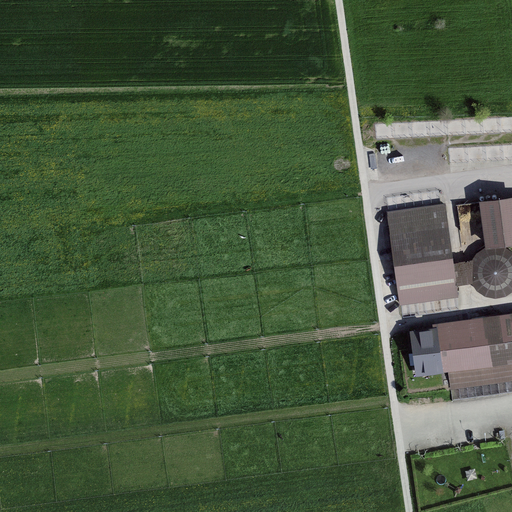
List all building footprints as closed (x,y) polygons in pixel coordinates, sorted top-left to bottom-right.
[(511,193),(479,199),(485,246),(498,244),(511,242),(511,193)] [(454,262),(445,202),(387,210),(400,304),(458,296),(457,284),(454,262)] [(511,250),(505,246),(498,244),(485,246),(484,246),(476,252),(472,258),(470,261),(468,271),(471,281),(471,282),(477,290),(486,296),(496,297),(506,295),(511,290),(511,250)] [(470,261),(472,258),(469,259),(470,260),(465,260),(465,259),(459,260),(459,261),(454,262),(457,284),(471,282),(471,281),(468,271),(470,261)] [(409,329),(416,375),(448,371),(451,389),(511,379),(511,310),(432,322),(433,326),(409,329)] [(434,404),(433,396),(416,398),(417,406),(434,404)] [(467,481),(477,479),(475,469),(465,472),(467,481)]
